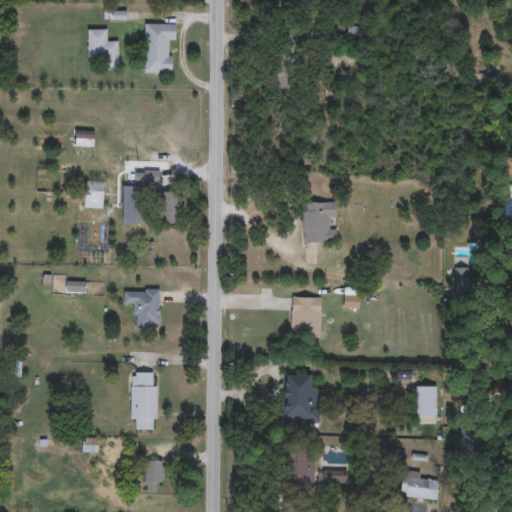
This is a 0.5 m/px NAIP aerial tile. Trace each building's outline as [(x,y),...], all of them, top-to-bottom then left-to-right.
[(303,0),(303,13),(284,13),(284,0),(303,0)] [(143,74),(143,24),(175,24),(175,45),(173,45),(173,74),(143,74)] [(106,29),(106,40),(117,40),(117,70),(108,70),(108,60),(87,60),(87,29),(106,29)] [(288,76),(288,90),(277,90),(278,76),(288,76)] [(93,147),(75,147),(75,131),(93,131),(93,147)] [(32,158),(32,151),(43,152),(43,159),(32,158)] [(158,185),(143,185),(143,171),(158,171),(158,185)] [(103,181),(103,209),(84,209),(84,181),(103,181)] [(511,230),(501,230),(501,186),(511,185),(511,230)] [(158,224),(158,193),(181,193),(181,224),(158,224)] [(336,203),(336,244),(301,244),(301,203),(336,203)] [(454,298),(454,268),(479,268),(479,298),(454,298)] [(159,330),(133,330),(133,307),(122,307),(122,290),(159,290),(159,330)] [(343,309),(343,296),(358,296),(358,309),(343,309)] [(290,338),(290,297),(321,298),(320,339),(290,338)] [(5,377),(5,358),(21,358),(21,377),(5,377)] [(156,372),(156,430),(130,430),(130,372),(156,372)] [(320,387),(320,423),(282,423),(282,375),(310,375),(310,387),(320,387)] [(415,386),(435,386),(435,424),(415,424),(415,386)] [(460,428),(479,428),(479,448),(460,448),(460,428)] [(313,447),(313,490),(281,490),(281,447),(313,447)] [(163,461),(162,491),(140,491),(141,461),(163,461)] [(320,483),(320,470),(347,470),(347,483),(320,483)] [(400,499),(403,471),(421,472),(420,482),(438,483),(436,503),(400,499)]
